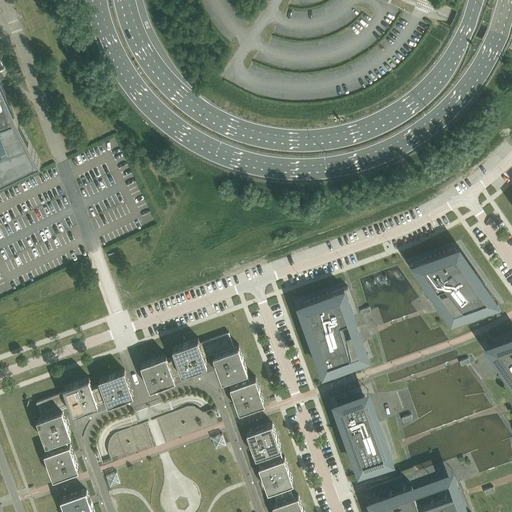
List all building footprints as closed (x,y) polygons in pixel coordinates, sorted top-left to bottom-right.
[(0,180),(41,161),(29,139),(17,117),(10,101),(2,85),(0,78),(0,180)] [(500,303),(455,247),(410,263),(410,264),(415,263),(432,287),(445,283),(448,286),(447,287),(447,288),(447,289),(448,290),(449,290),(450,290),(451,290),(468,311),(497,300),(500,304),(500,303)] [(354,315),(344,288),(349,287),(348,286),(304,302),(325,374),(326,373),(325,369),(351,355),(343,329),(344,328),(345,328),(345,327),(345,326),(345,325),(344,324),(343,324),(342,324),(341,320),(354,315)] [(167,354),(141,363),(150,388),(176,379),(174,373),(182,370),(182,371),(208,362),(205,355),(214,352),(214,353),(223,378),(229,376),(232,384),(231,385),(240,410),(265,401),(256,376),(250,378),(247,370),(248,369),(239,344),(234,346),(229,331),(200,342),(199,337),(173,346),(177,355),(168,358),(167,354)] [(511,337),(494,348),(501,359),(500,360),(500,362),(501,363),(502,364),(503,364),(504,363),(511,376),(511,337)] [(66,390),(37,400),(42,415),(37,417),(47,442),(48,441),(51,450),(45,452),(54,477),(79,468),(70,443),(69,443),(66,435),(72,433),(63,407),(62,407),(62,406),(71,403),(73,410),(99,401),(98,400),(106,397),(109,403),(134,394),(125,369),(99,378),(101,383),(93,386),(89,376),(64,385),(66,390)] [(391,456),(372,412),(373,411),(374,410),(374,409),(373,408),(372,407),(371,407),(370,407),(365,396),(336,401),(334,397),(333,397),(365,471),(366,470),(364,466),(391,456)] [(305,511),(298,494),(294,495),(289,482),(294,481),(285,455),(283,456),(280,447),(282,447),(273,422),(247,431),(256,456),(258,456),(261,464),(259,464),(268,490),(273,488),(278,501),(273,503),(276,511),(305,511)] [(211,436),(215,447),(227,443),(223,432),(211,436)] [(106,474),(110,485),(121,481),(118,470),(106,474)] [(378,511),(468,511),(460,489),(428,500),(427,500),(427,499),(426,499),(425,499),(424,499),(423,500),(423,501),(423,502),(419,503),(412,483),(376,497),(375,492),(374,492),(378,511)] [(95,511),(87,489),(61,498),(66,511),(95,511)]
